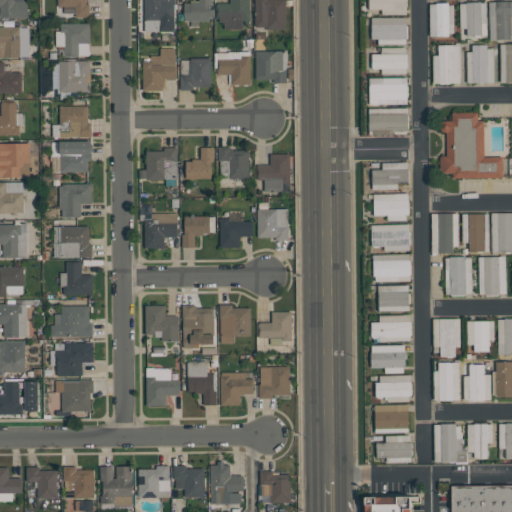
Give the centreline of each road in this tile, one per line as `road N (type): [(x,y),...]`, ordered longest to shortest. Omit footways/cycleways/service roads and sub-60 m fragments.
road 1 (residential): [(122,0),(123,435)]
road 2 (secondary): [(329,0),(334,397)]
road 3 (residential): [(267,435),(0,438)]
road 4 (residential): [(123,279),(265,276)]
road 5 (residential): [(123,124),(264,121)]
